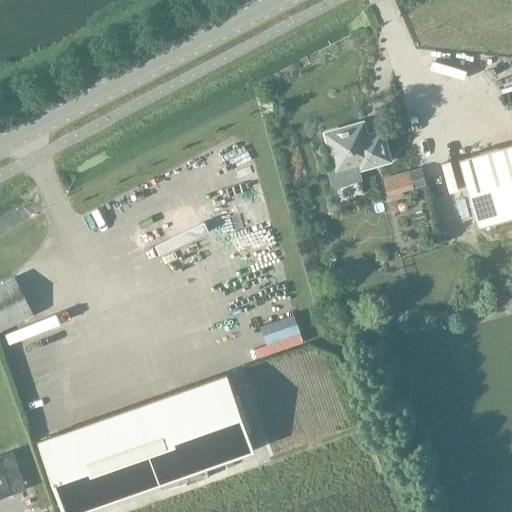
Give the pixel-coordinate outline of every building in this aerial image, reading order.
[(433,56),(431,66),(463,71),(465,61),(433,56)] [(511,70),(469,61),(467,72),(511,81),(511,75),(511,70)] [(421,139),(430,135),(417,102),(407,106),(421,139)] [(325,135),(335,170),(329,172),(332,185),(336,187),(359,180),(355,166),(375,160),(379,162),(386,160),(379,134),(366,138),(365,134),(352,127),(325,135)] [(477,229),(511,218),(511,144),(458,160),(477,229)] [(0,283),(0,331),(33,315),(13,277),(0,283)] [(210,334),(214,333),(216,342),(242,338),(239,317),(208,322),(210,334)] [(45,383),(46,372),(61,373),(62,358),(52,358),(53,338),(13,335),(10,381),(45,383)] [(226,375),(58,434),(37,442),(61,511),(80,511),(253,451),(226,375)] [(12,452),(0,455),(0,498),(25,490),(12,452)]
